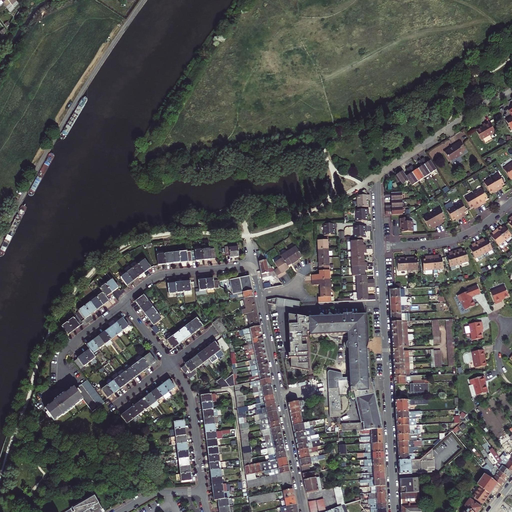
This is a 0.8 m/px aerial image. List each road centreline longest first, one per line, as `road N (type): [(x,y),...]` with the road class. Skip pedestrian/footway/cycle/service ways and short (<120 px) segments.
road 1 (residential): [(380,247),(394,511)]
road 2 (residential): [(259,295),(303,511)]
road 3 (residential): [(377,175),(511,87)]
road 4 (residential): [(380,247),(451,240),(511,200)]
road 5 (residential): [(124,302),(161,274),(253,264)]
road 6 (residential): [(124,302),(66,347),(62,386),(43,402)]
road 7 (residential): [(203,491),(190,397),(170,363)]
